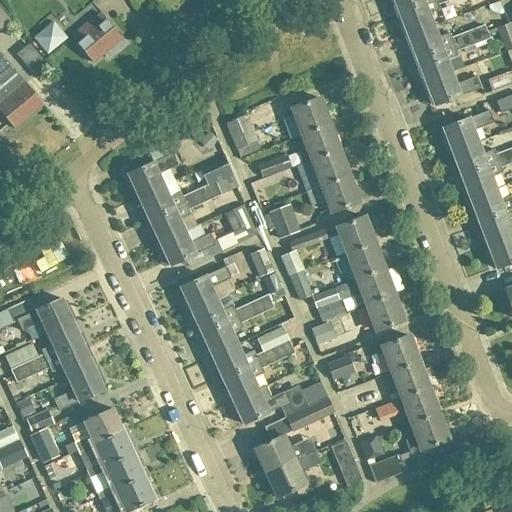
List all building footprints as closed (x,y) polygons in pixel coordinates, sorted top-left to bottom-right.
[(389,0),(392,6),(395,4),(399,14),(436,0),(439,6),(455,0),(389,0)] [(403,24),(399,25),(404,39),(434,28),(430,16),(441,12),(439,6),(436,0),(399,14),(403,24)] [(0,9),(0,31),(11,23),(0,9)] [(102,14),(83,30),(81,29),(71,37),(93,63),(104,54),(108,58),(124,44),(121,40),(122,38),(102,14)] [(66,38),(53,23),(35,38),(48,53),(66,38)] [(434,28),(404,39),(409,52),(413,51),(417,61),(454,47),(452,40),(450,35),(439,39),(434,28)] [(485,28),(469,34),(473,47),(490,40),(488,34),(485,28)] [(421,71),(417,72),(422,86),(426,85),(452,74),(448,62),(459,58),(457,53),(473,47),(469,34),(452,40),(454,47),(417,61),(421,71)] [(511,35),(501,40),(505,52),(507,51),(511,49),(511,35)] [(0,111),(14,128),(43,103),(25,82),(24,83),(15,72),(16,71),(1,53),(0,53),(0,111)] [(42,58),(30,68),(39,78),(51,68),(42,58)] [(511,73),(489,82),(493,93),(511,86),(511,73)] [(452,74),(426,85),(435,108),(482,90),(477,78),(457,86),(452,74)] [(511,97),(497,103),(502,115),(511,111),(511,97)] [(293,111),(303,137),(331,126),(321,100),(293,111)] [(490,112),(444,130),(447,141),(444,142),(449,156),(453,155),(453,154),(479,144),(474,132),(495,124),(490,112)] [(261,148),(248,118),(247,115),(226,124),(227,126),(240,157),(261,148)] [(303,137),(313,162),(341,152),(331,126),(303,137)] [(479,144),(453,154),(453,155),(462,178),(500,163),(502,169),(511,165),(511,150),(497,156),(495,151),(484,156),(479,144)] [(313,162),(323,188),(350,177),(341,152),(313,162)] [(173,154),(128,175),(132,185),(129,187),(135,200),(164,186),(159,175),(178,166),(173,154)] [(285,156),(258,165),(263,177),(289,168),(285,156)] [(465,187),(462,189),(467,202),(497,191),(493,179),(504,175),(502,169),(500,163),(462,178),(465,187)] [(350,177),(323,188),(333,214),(361,204),(350,177)] [(209,186),(199,190),(205,203),(221,195),(218,189),(215,183),(209,186)] [(164,186),(135,200),(141,213),(145,212),(149,221),(186,204),(189,210),(205,203),(199,190),(183,198),(181,193),(169,198),(164,186)] [(497,191),(467,202),(472,216),(476,214),(479,224),(511,211),(511,198),(501,202),(497,191)] [(186,204),(149,221),(153,230),(150,232),(156,245),(185,232),(180,220),(191,215),(189,210),(186,204)] [(270,214),(263,216),(269,230),(275,228),(279,239),(299,231),(290,206),(270,214)] [(483,234),(479,235),(485,249),(511,238),(511,229),(510,225),(511,224),(511,211),(479,224),(483,234)] [(338,229),(348,255),(376,245),(366,219),(338,229)] [(216,246),(208,249),(211,255),(256,234),(250,221),(238,226),(212,238),(216,246)] [(292,252),(327,239),(324,229),(288,242),(292,252)] [(185,232),(156,245),(162,258),(166,257),(170,267),(208,249),(216,246),(212,238),(210,234),(190,243),(185,232)] [(511,238),(485,249),(490,262),(494,261),(498,271),(511,265),(511,238)] [(358,281),(386,270),(376,245),(348,255),(358,281)] [(273,272),(263,250),(251,255),(260,278),(273,272)] [(303,270),(296,251),(281,257),(289,276),(303,270)] [(234,264),(180,288),(185,299),(181,300),(187,313),(216,300),(211,288),(231,279),(230,278),(238,274),(234,264)] [(358,281),(368,306),(395,296),(386,270),(358,281)] [(313,296),(307,283),(294,289),(299,301),(313,296)] [(347,285),(339,288),(336,289),(340,300),(352,296),(347,285)] [(317,309),(340,300),(336,289),(313,298),(317,309)] [(268,296),(251,304),(257,316),(273,309),(271,303),(268,296)] [(395,296),(368,306),(378,332),(405,322),(395,296)] [(72,324),(73,324),(76,322),(70,308),(66,310),(61,300),(16,322),(22,334),(41,324),(47,335),(72,324)] [(216,300),(187,313),(193,327),(197,325),(201,334),(238,317),(241,324),(257,316),(251,304),(235,311),(233,306),(222,311),(216,300)] [(345,313),(340,300),(317,309),(321,322),(345,313)] [(0,314),(0,344),(0,345),(0,343),(0,331),(14,325),(7,311),(0,314)] [(361,331),(362,316),(349,315),(348,330),(361,331)] [(238,317),(201,334),(206,344),(202,346),(208,359),(237,345),(232,334),(243,329),(241,324),(238,317)] [(331,322),(312,329),(318,345),(337,338),(331,322)] [(72,324),(47,335),(52,347),(41,352),(44,357),(28,364),(31,371),(47,363),(83,347),(73,324),(72,324)] [(283,329),(258,340),(264,353),(272,349),(278,362),(294,354),(291,348),(283,329)] [(383,348),(393,374),(421,363),(411,337),(383,348)] [(7,350),(11,363),(37,357),(33,343),(7,350)] [(237,345),(208,359),(214,372),(218,370),(222,380),(259,363),(256,357),(254,351),(243,357),(237,345)] [(87,355),(83,347),(47,363),(52,375),(63,369),(68,380),(97,366),(91,353),(87,355)] [(259,363),(222,380),(227,389),(223,391),(229,404),(258,390),(253,379),(264,374),(262,369),(278,362),(272,349),(264,353),(256,357),(259,363)] [(333,381),(356,372),(349,355),(327,364),(333,381)] [(27,363),(11,370),(17,383),(33,376),(31,371),(28,364),(27,363)] [(393,374),(402,400),(431,389),(421,363),(393,374)] [(97,366),(68,380),(74,392),(54,401),(60,413),(105,391),(100,381),(104,380),(97,366)] [(320,383),(301,392),(308,407),(327,398),(320,383)] [(258,390),(229,404),(235,417),(239,416),(243,426),(289,405),(283,393),(271,399),(266,387),(258,390)] [(352,411),(379,401),(375,388),(347,397),(352,411)] [(206,407),(221,403),(217,389),(202,394),(206,407)] [(402,400),(412,425),(441,414),(431,389),(402,400)] [(278,423),(284,436),(335,412),(330,399),(278,423)] [(381,421),(402,414),(397,399),(376,406),(381,421)] [(95,447),(125,433),(114,409),(84,424),(93,442),(77,449),(81,457),(96,450),(95,447)] [(48,411),(26,420),(31,432),(53,423),(48,411)] [(451,440),(441,414),(412,425),(417,437),(406,441),(412,456),(451,440)] [(0,447),(18,439),(12,426),(0,431),(0,447)] [(105,469),(136,455),(125,433),(95,447),(96,450),(103,463),(88,471),(92,479),(107,472),(105,469)] [(378,433),(365,438),(371,454),(384,449),(378,433)] [(300,444),(290,448),(284,436),(255,450),(267,474),(306,456),(300,444)] [(0,463),(2,469),(28,457),(20,441),(0,450),(0,463)] [(332,447),(343,472),(357,467),(346,441),(332,447)] [(51,443),(37,449),(43,463),(58,457),(51,443)] [(306,457),(306,456),(267,474),(278,499),(307,485),(301,473),(322,463),(316,452),(306,457)] [(105,469),(107,472),(114,486),(99,494),(103,502),(117,495),(116,493),(147,478),(136,455),(105,469)] [(399,456),(371,467),(375,478),(377,483),(405,473),(399,456)] [(116,493),(117,495),(124,509),(117,511),(133,511),(157,500),(147,478),(116,493)]
